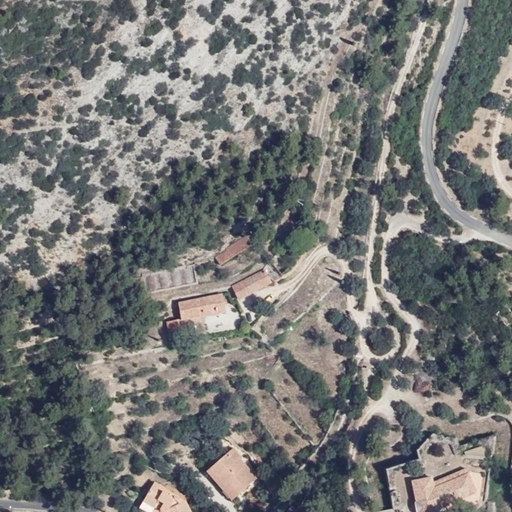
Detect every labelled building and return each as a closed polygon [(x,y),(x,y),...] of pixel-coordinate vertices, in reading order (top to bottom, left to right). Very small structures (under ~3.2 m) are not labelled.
[(249,240),(255,236),(250,229),(224,247),(225,250),(217,255),(222,264),(251,243),(249,240)] [(271,282),(264,268),(230,287),(237,300),(271,282)] [(226,312),(222,294),(177,305),(180,320),(166,323),(170,344),(182,341),(181,331),(190,330),(188,320),(226,312)] [(238,444),(212,465),(229,485),(226,488),(231,496),(258,475),(243,455),(246,453),(238,444)] [(229,485),(212,465),(209,467),(226,488),(229,485)] [(431,473),(409,477),(416,511),(437,511),(436,506),(483,497),(478,470),(468,472),(467,468),(431,475),(431,473)] [(194,511),(188,497),(156,477),(140,505),(151,511),(194,511)]
